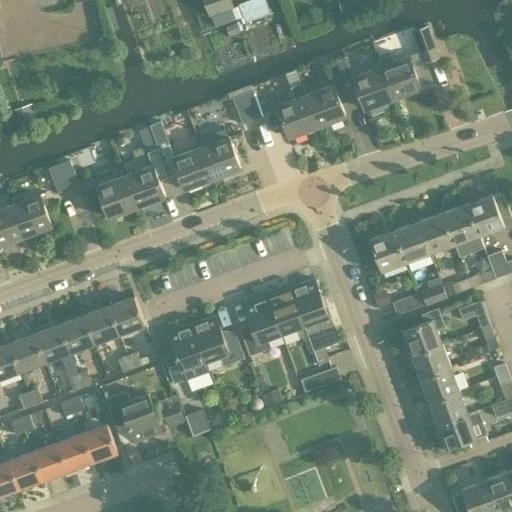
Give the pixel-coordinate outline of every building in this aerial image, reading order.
[(232,8),(229,0),(204,0),(210,16),(232,8)] [(345,0),(347,3),(340,5),(345,17),(351,15),(374,6),(373,4),(371,0),(345,0)] [(426,23),(412,28),(424,58),(426,57),(437,53),(426,23)] [(196,57),(193,47),(180,50),(183,61),(196,57)] [(389,58),(379,62),(381,67),(393,99),(421,89),(436,83),(428,63),(419,66),(415,54),(409,57),(391,63),(389,58)] [(347,56),(336,60),(345,87),(350,101),(360,97),(365,109),(393,99),(381,67),(354,77),(347,56)] [(332,85),(305,95),(317,127),(345,117),(335,91),(345,87),(336,60),(325,65),(332,85)] [(295,99),(277,105),(289,138),(317,127),(305,95),(301,83),(291,87),(295,99)] [(243,95),(253,120),(263,116),(254,91),(243,95)] [(242,124),(253,120),(243,95),(233,99),(242,124)] [(13,111),(18,124),(37,117),(33,104),(13,111)] [(201,147),(212,178),(240,168),(228,136),(201,147)] [(185,189),(212,178),(201,147),(174,157),(169,145),(159,149),(168,174),(178,171),(185,189)] [(168,174),(159,149),(148,153),(152,165),(125,175),(136,206),(165,196),(158,178),(168,174)] [(59,163),(69,189),(79,185),(69,159),(59,163)] [(58,193),(69,189),(59,163),(48,167),(58,193)] [(136,206),(125,175),(97,186),(108,217),(136,206)] [(40,194),(12,204),(24,237),(52,226),(40,194)] [(492,194),(467,204),(479,235),(504,226),(505,230),(511,227),(511,219),(503,194),(493,197),(492,194)] [(0,245),(24,237),(12,204),(0,208),(0,245)] [(467,204),(442,213),(454,244),(459,257),(484,248),(479,235),(467,204)] [(442,213),(419,221),(430,253),(454,244),(442,213)] [(419,221),(394,230),(406,262),(430,253),(419,221)] [(394,230),(369,239),(381,271),(406,262),(394,230)] [(492,269),(492,270),(495,278),(511,272),(511,246),(501,251),(505,264),(492,269)] [(485,282),(495,278),(492,270),(481,273),(485,282)] [(314,278),(299,284),(300,288),(299,289),(306,309),(299,311),(308,334),(307,334),(317,361),(328,357),(324,347),(340,341),(327,305),(324,306),(314,278)] [(442,285),(446,296),(455,293),(451,282),(442,285)] [(428,287),(421,290),(426,304),(438,299),(446,296),(442,285),(443,285),(442,283),(428,287)] [(299,338),(307,334),(308,334),(299,311),(306,309),(299,289),(300,288),(299,284),(267,296),(281,334),(296,328),(299,338)] [(386,289),(374,294),(378,307),(391,302),(386,289)] [(397,314),(421,306),(417,293),(392,302),(397,314)] [(134,296),(109,306),(120,334),(145,325),(134,296)] [(267,339),(281,334),(267,296),(244,304),(251,325),(240,330),(249,356),(270,348),(267,339)] [(482,328),(490,325),(481,301),(459,309),(463,320),(477,315),(482,328)] [(120,334),(109,306),(84,315),(95,344),(120,334)] [(411,354),(442,343),(437,329),(445,326),(438,307),(421,314),(425,322),(402,330),(411,354)] [(84,315),(59,324),(70,353),(95,344),(84,315)] [(215,315),(191,323),(205,362),(220,356),(223,365),(244,358),(234,331),(223,336),(215,315)] [(176,353),(164,357),(174,384),(195,376),(209,370),(205,362),(191,323),(182,327),(181,324),(167,329),(168,332),(176,353)] [(82,385),(74,363),(70,353),(59,324),(35,334),(45,362),(61,356),(73,389),(82,386),(82,385)] [(490,325),(482,328),(486,339),(494,336),(490,325)] [(20,371),(45,362),(35,334),(10,343),(20,371)] [(0,378),(20,371),(10,343),(0,346),(0,378)] [(420,378),(450,367),(442,343),(411,354),(420,378)] [(127,355),(132,367),(141,363),(137,351),(127,355)] [(123,370),(132,367),(127,355),(118,358),(123,370)] [(74,363),(82,385),(92,382),(84,359),(74,363)] [(494,367),(497,376),(508,372),(505,363),(494,367)] [(305,391),(341,378),(336,366),(301,379),(305,391)] [(428,401),(459,390),(450,367),(420,378),(428,401)] [(508,372),(497,376),(500,384),(511,380),(508,372)] [(38,389),(29,392),(33,404),(42,401),(38,389)] [(437,425),(468,414),(459,390),(428,401),(437,425)] [(134,442),(162,431),(148,393),(129,400),(126,391),(105,399),(115,425),(127,421),(134,442)] [(33,404),(29,392),(19,395),(24,407),(33,404)] [(283,402),(279,392),(263,398),(267,408),(283,402)] [(70,399),(75,411),(84,408),(79,395),(70,399)] [(496,417),(511,411),(511,396),(492,405),(496,417)] [(250,400),(249,408),(255,412),(262,410),(263,403),(257,398),(250,400)] [(65,415),(75,411),(70,399),(60,403),(65,415)] [(179,405),(163,411),(165,416),(168,426),(184,420),(181,411),(179,405)] [(202,409),(184,415),(192,436),(210,429),(202,409)] [(438,427),(436,427),(441,443),(443,449),(445,448),(446,449),(477,438),(488,434),(479,410),(468,414),(437,425),(438,427)] [(30,414),(20,418),(25,430),(34,427),(30,414)] [(25,430),(20,418),(11,421),(15,434),(25,430)] [(107,425),(82,435),(92,462),(117,453),(107,425)] [(67,471),(92,462),(82,435),(57,444),(67,471)] [(42,481),(67,471),(57,444),(32,453),(42,481)] [(18,490),(42,481),(32,453),(7,462),(18,490)] [(0,496),(18,490),(7,462),(0,464),(0,496)] [(511,474),(511,470),(486,480),(497,511),(498,511),(511,506),(511,474)] [(463,492),(452,496),(457,511),(497,511),(486,480),(462,489),(463,492)]
